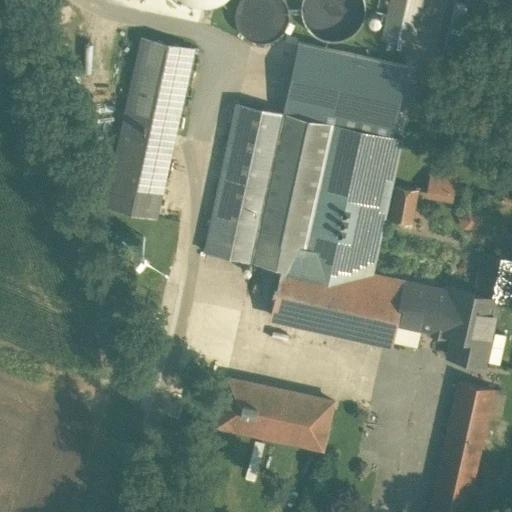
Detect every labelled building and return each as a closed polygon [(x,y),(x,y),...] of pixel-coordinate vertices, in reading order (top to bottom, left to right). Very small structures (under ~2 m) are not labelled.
[(240,0),(237,8),(237,17),(238,22),(242,30),(249,36),(259,39),(268,38),(276,34),(281,30),(285,23),(287,14),(286,7),(282,0),(240,0)] [(301,0),(301,1),(301,12),(305,22),(311,30),(320,36),(331,38),(339,38),(349,34),(357,27),(361,21),(364,10),(363,0),(301,0)] [(424,0),(391,0),(383,34),(414,42),(424,0)] [(193,52),(140,40),(100,210),(154,222),(193,52)] [(298,40),(282,112),(392,136),(407,64),(298,40)] [(282,112),(236,102),(205,248),(282,265),(271,316),(389,341),(393,322),(404,275),(376,269),(404,138),(392,136),(282,112)] [(511,301),(511,258),(484,253),(476,291),(404,275),(393,322),(450,335),(446,354),(486,362),(497,311),(488,309),(490,298),(511,303),(511,301)] [(333,399),(228,374),(215,425),(321,450),(333,399)] [(464,511),(493,389),(457,381),(425,511),(464,511)]
